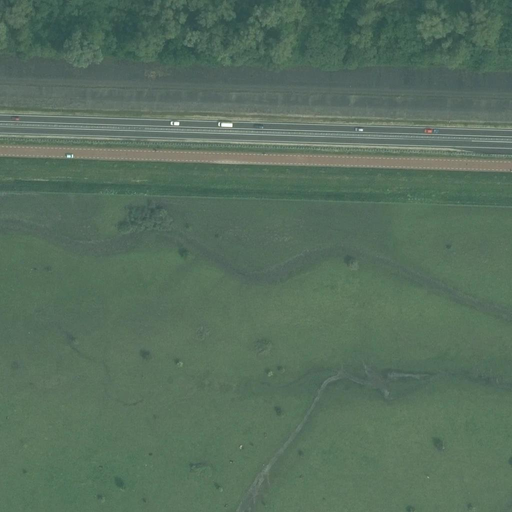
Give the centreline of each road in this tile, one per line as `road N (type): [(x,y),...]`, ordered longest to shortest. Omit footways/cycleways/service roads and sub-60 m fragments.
road 1 (trunk): [(511,135),(0,119)]
road 2 (trunk): [(0,130),(511,146)]
road 3 (tertiary): [(511,166),(0,151)]
